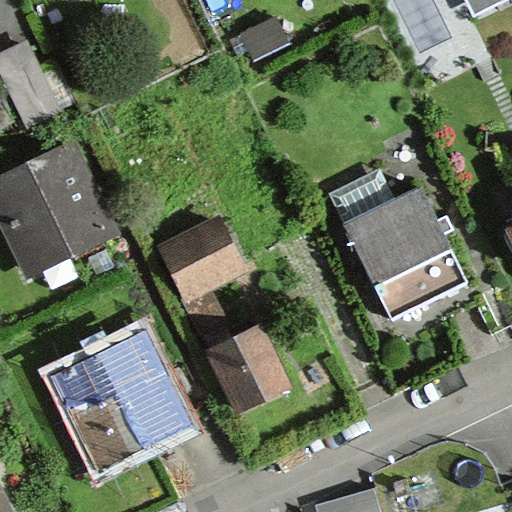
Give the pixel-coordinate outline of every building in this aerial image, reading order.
[(26,49),(0,60),(0,72),(30,135),(60,121),(26,49)] [(109,244),(65,153),(0,184),(0,230),(27,285),(109,244)] [(419,198),(344,235),(392,332),(467,294),(419,198)] [(243,277),(216,223),(158,252),(239,416),(287,393),(255,331),(226,345),(202,297),(243,277)] [(181,433),(136,342),(54,383),(98,474),(181,433)]
